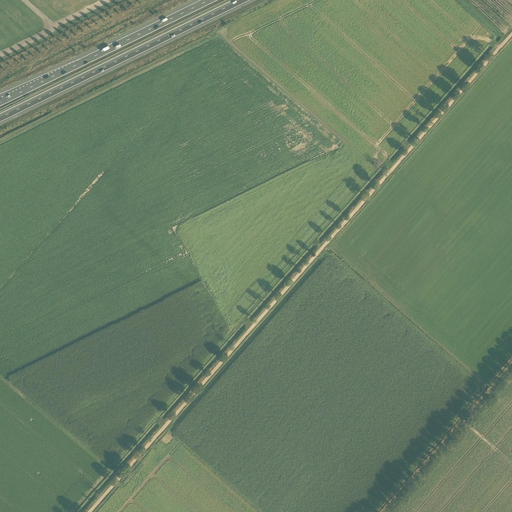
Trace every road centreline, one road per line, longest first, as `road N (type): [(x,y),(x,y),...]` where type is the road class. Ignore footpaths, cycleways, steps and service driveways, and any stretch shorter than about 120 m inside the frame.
road 1 (track): [(511,33),(90,511)]
road 2 (motorway): [(0,117),(239,0)]
road 3 (motorway): [(208,0),(0,102)]
road 4 (track): [(511,367),(384,511)]
